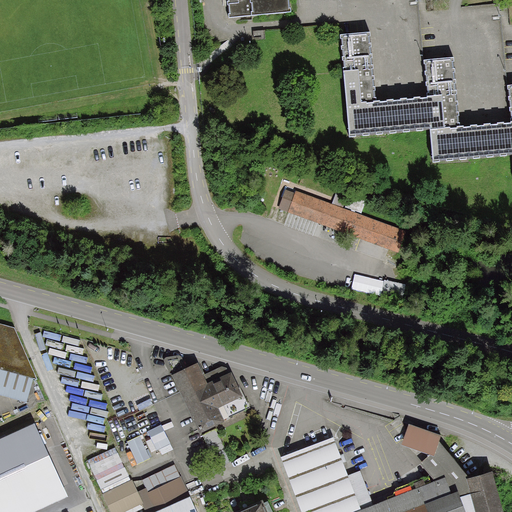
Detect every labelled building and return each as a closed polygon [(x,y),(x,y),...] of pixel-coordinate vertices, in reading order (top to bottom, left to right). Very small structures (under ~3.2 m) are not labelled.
[(291,0),(228,0),(230,18),(292,12),(291,0)] [(424,59),(427,98),(378,102),(372,34),(342,37),(351,142),(431,134),(433,164),(511,156),(511,85),(508,85),(511,120),(461,124),(454,56),(424,59)] [(332,205),(287,189),(280,208),(400,253),(407,233),(360,216),(366,200),(338,190),(332,205)] [(405,285),(384,281),(381,298),(402,302),(405,285)] [(15,328),(0,323),(0,395),(30,404),(36,379),(15,328)] [(181,356),(165,359),(172,375),(200,433),(203,432),(219,466),(230,460),(215,429),(225,423),(224,419),(249,407),(232,372),(229,373),(227,368),(221,367),(209,373),(203,376),(197,364),(187,368),(181,356)] [(37,428),(61,487),(69,483),(44,421),(27,428),(28,431),(37,428)] [(162,425),(149,432),(155,444),(168,438),(162,425)] [(308,449),(283,459),(303,511),(502,511),(493,475),(470,480),(440,442),(441,436),(410,425),(403,445),(431,456),(422,463),(435,481),(427,485),(423,479),(396,489),(394,495),(390,496),(387,498),(388,500),(362,510),(335,438),(308,449)] [(0,450),(0,511),(52,511),(68,506),(40,435),(0,450)] [(140,465),(152,459),(142,437),(130,443),(140,465)] [(117,447),(89,462),(113,511),(135,511),(144,508),(145,511),(196,511),(175,465),(144,480),(133,483),(117,447)] [(255,504),(237,511),(268,511),(263,500),(255,504)]
